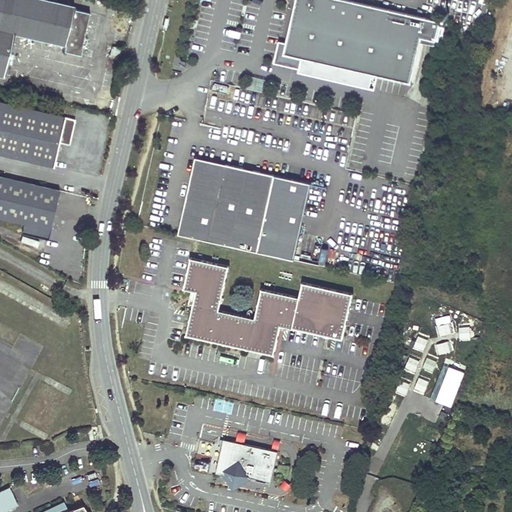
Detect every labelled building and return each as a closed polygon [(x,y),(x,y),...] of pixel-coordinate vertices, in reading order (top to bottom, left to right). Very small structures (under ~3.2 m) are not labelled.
[(80,55),(82,50),(80,49),(89,13),(73,10),(73,8),(39,0),(0,0),(0,75),(5,77),(14,34),(65,46),(64,51),(80,55)] [(440,21),(349,0),(296,0),(286,42),(284,54),(328,64),(411,83),(422,37),(436,41),(440,21)] [(326,73),(328,64),(284,54),(286,42),(279,41),(274,62),(326,73)] [(119,60),(121,54),(122,49),(113,47),(110,58),(119,60)] [(0,154),(52,167),(58,143),(68,145),(74,120),(0,102),(0,154)] [(312,183),(196,157),(178,235),(294,260),(312,183)] [(22,233),(48,240),(59,191),(0,177),(0,218),(24,224),(22,233)] [(352,294),(302,283),(299,297),(262,289),(255,318),(219,310),(229,267),(190,258),(184,288),(196,291),(186,335),(273,354),(280,325),(342,339),(352,294)] [(216,472),(245,479),(246,476),(271,482),(278,451),(224,438),(216,472)] [(279,465),(277,475),(286,477),(289,467),(279,465)] [(0,511),(2,511),(19,504),(11,487),(0,491),(0,511)] [(87,511),(86,510),(85,510),(82,505),(68,510),(64,501),(40,511),(87,511)]
